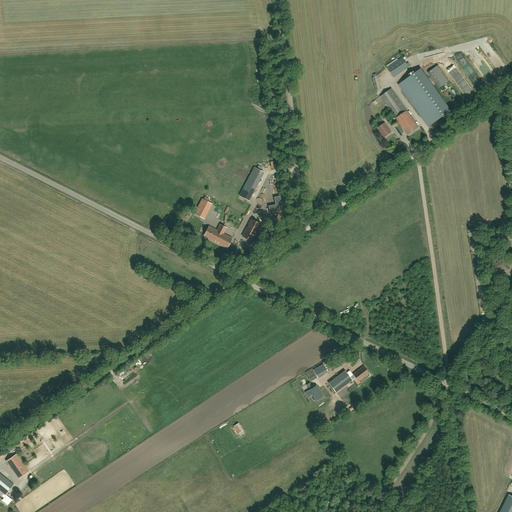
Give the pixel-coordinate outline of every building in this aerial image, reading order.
[(480,55),(473,60),(476,64),(483,59),(480,55)] [(409,66),(407,63),(402,57),(398,60),(388,67),(387,67),(394,77),(409,67),(409,66)] [(450,81),(439,64),(428,72),(440,88),(450,81)] [(486,78),(492,74),(487,67),(482,71),(486,78)] [(424,118),(423,119),(428,126),(451,110),(421,68),(399,84),(424,118)] [(464,93),(471,89),(466,81),(459,84),(464,93)] [(419,127),(414,120),(391,89),(380,96),(408,134),(419,127)] [(384,137),(391,132),(385,123),(378,128),(384,137)] [(256,181),(262,171),(254,167),(249,177),(240,196),(247,199),(256,181)] [(201,217),(209,202),(202,199),(194,214),(201,217)] [(282,210),(278,211),(279,217),(277,217),(273,218),(274,224),(284,223),(282,211),(282,210)] [(252,241),(254,237),(260,224),(252,220),(251,220),(251,219),(251,220),(249,224),(250,225),(248,228),(247,227),(245,232),(242,236),(243,236),(247,239),(251,241),(252,241)] [(220,224),(217,230),(210,225),(205,235),(209,237),(212,238),(212,239),(215,241),(217,239),(218,236),(221,231),(224,225),(220,224)] [(227,247),(229,243),(230,241),(232,237),(224,233),(227,227),(224,225),(221,231),(218,236),(217,239),(215,241),(227,247)] [(495,275),(510,268),(502,252),(487,260),(495,275)] [(323,364),(313,370),(317,377),(327,371),(323,364)] [(368,373),(363,367),(354,374),(359,380),(368,373)] [(345,371),(329,384),(335,392),(351,379),(345,371)] [(316,400),(317,399),(323,396),(316,386),(307,391),(310,396),(312,395),(316,400)] [(360,401),(368,398),(366,393),(353,399),(354,402),(359,399),(360,401)] [(288,404),(293,402),(289,394),(285,397),(288,404)] [(239,434),(243,431),(238,423),(234,426),(239,434)] [(29,471),(17,454),(7,461),(19,478),(29,471)] [(23,479),(25,482),(36,475),(32,470),(27,473),(28,475),(23,479)] [(0,490),(5,495),(14,484),(0,472),(0,490)] [(500,511),(511,511),(511,496),(509,495),(500,511)]
